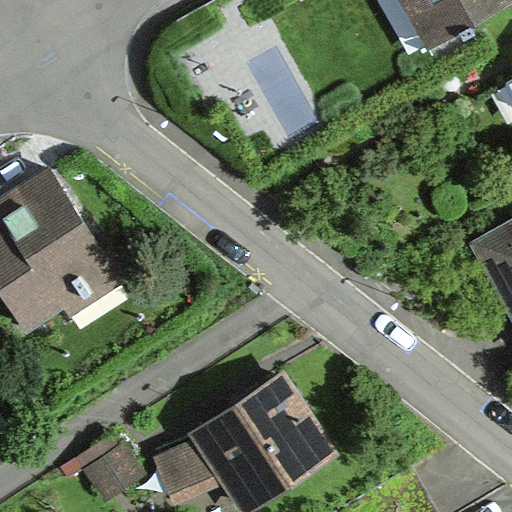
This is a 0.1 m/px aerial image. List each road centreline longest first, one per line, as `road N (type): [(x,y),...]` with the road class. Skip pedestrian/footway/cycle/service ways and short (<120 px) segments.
road 1 (residential): [(511,441),(38,70)]
road 2 (residential): [(38,70),(161,0)]
